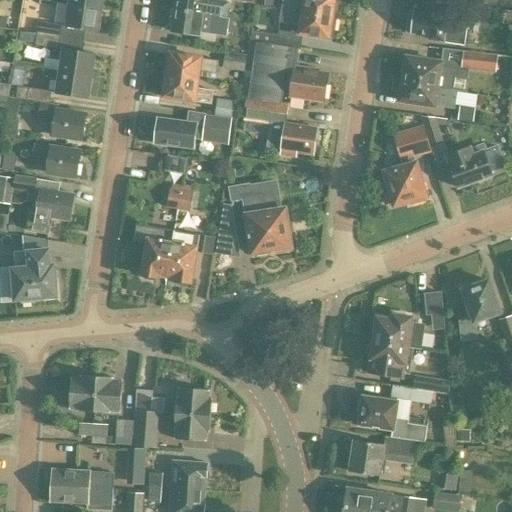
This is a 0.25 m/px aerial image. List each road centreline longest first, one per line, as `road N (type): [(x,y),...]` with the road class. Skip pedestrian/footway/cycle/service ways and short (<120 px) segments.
road 1 (residential): [(87,332),(138,0)]
road 2 (residential): [(377,0),(340,234),(351,273)]
road 3 (residential): [(23,511),(34,337)]
road 4 (residential): [(351,273),(511,217)]
road 5 (residential): [(219,349),(253,310),(351,273)]
road 6 (tertiary): [(219,349),(180,324),(87,332)]
